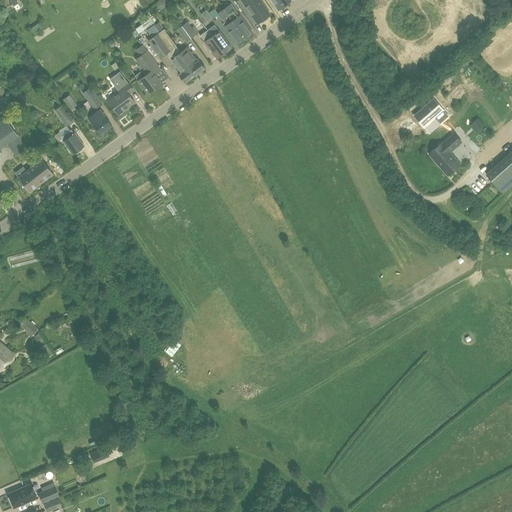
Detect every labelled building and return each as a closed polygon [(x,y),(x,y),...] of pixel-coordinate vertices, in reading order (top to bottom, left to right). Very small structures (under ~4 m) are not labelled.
[(260,21),(263,22),(267,19),(267,16),(270,15),(259,0),(241,0),(258,23),(260,21)] [(271,0),(278,10),(285,5),(281,0),(271,0)] [(228,7),(224,9),(228,14),(231,18),(245,38),(252,33),(240,16),(231,4),(228,7)] [(209,19),(214,17),(210,8),(205,11),(209,19)] [(218,13),(222,19),(224,23),(223,23),(238,43),(245,38),(231,18),(228,14),(224,9),(218,13)] [(159,22),(154,25),(159,32),(164,30),(159,22)] [(187,22),(182,26),(191,38),(199,33),(194,26),(192,28),(187,22)] [(148,40),(160,58),(166,54),(170,60),(171,60),(181,73),(180,74),(185,82),(192,77),(171,48),(176,45),(164,29),(159,32),(154,24),(146,30),(152,38),(148,40)] [(191,38),(182,26),(177,30),(186,42),(191,38)] [(212,36),(224,53),(232,48),(219,31),(218,31),(213,26),(212,27),(207,30),(212,36)] [(217,58),(224,53),(212,36),(207,30),(200,35),(205,41),(217,58)] [(161,70),(143,45),(138,49),(142,55),(138,58),(142,64),(138,67),(142,71),(135,76),(139,80),(138,80),(142,85),(141,86),(144,91),(145,90),(148,93),(162,83),(156,74),(161,70)] [(171,48),(192,77),(204,68),(197,58),(195,59),(187,48),(181,52),(176,45),(171,48)] [(84,69),(87,63),(82,60),(78,66),(84,69)] [(135,103),(129,94),(133,91),(126,81),(120,72),(110,79),(119,92),(108,100),(118,114),(135,103)] [(52,89),(56,86),(52,80),(48,83),(52,89)] [(83,93),(95,109),(102,104),(90,87),(83,93)] [(70,95),(62,100),(70,110),(77,105),(70,95)] [(435,99),(417,114),(427,125),(437,116),(442,121),(449,115),(435,99)] [(74,121),(62,104),(55,110),(66,126),(74,121)] [(105,116),(102,112),(99,109),(88,117),(90,120),(94,125),(100,134),(111,125),(105,116)] [(0,148),(6,144),(18,135),(19,135),(6,118),(5,118),(0,121),(0,148)] [(473,123),(479,129),(484,125),(478,118),(473,123)] [(73,154),(84,146),(74,133),(71,130),(63,136),(60,132),(54,136),(60,144),(64,141),(73,154)] [(429,154),(448,175),(460,164),(450,152),(462,141),(454,133),(442,143),(429,154)] [(18,135),(6,144),(15,156),(27,148),(18,135)] [(503,193),(511,185),(511,151),(486,174),(503,193)] [(27,170),(19,177),(30,191),(53,174),(42,159),(39,157),(34,161),(36,164),(28,170),(27,170)] [(15,171),(19,177),(27,170),(23,164),(15,171)] [(20,325),(33,336),(39,329),(27,318),(20,325)] [(15,355),(0,342),(0,370),(1,371),(15,355)] [(41,348),(47,358),(53,354),(47,344),(41,348)] [(166,357),(174,353),(170,345),(162,348),(166,357)] [(97,459),(111,453),(110,448),(95,454),(97,459)] [(38,497),(33,483),(32,484),(9,494),(14,508),(38,497)] [(43,504),(59,496),(55,486),(38,493),(43,504)] [(44,505),(46,511),(49,511),(62,507),(59,499),(44,505)]
